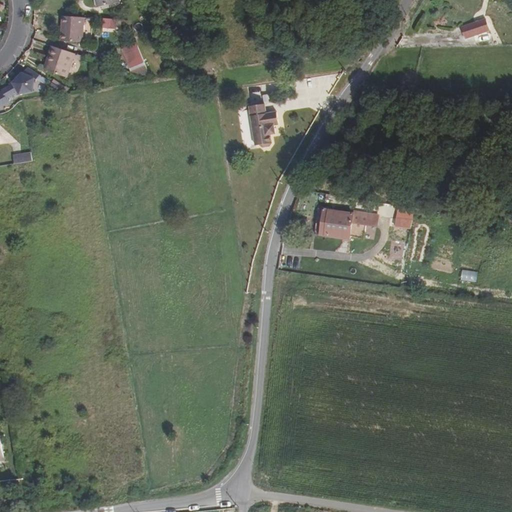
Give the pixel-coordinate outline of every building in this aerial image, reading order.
[(65,32),(65,41),(83,43),(84,17),(63,16),(62,32),(65,32)] [(117,29),(118,19),(104,18),(103,28),(117,29)] [(452,28),(456,38),(481,30),(477,19),(452,28)] [(122,48),(133,73),(152,79),(137,42),(122,48)] [(69,59),(71,53),(48,46),(44,57),(47,58),(43,71),(63,78),(69,59)] [(39,75),(28,67),(13,82),(14,83),(2,90),(3,91),(0,92),(0,106),(2,107),(10,102),(8,98),(18,93),(18,96),(31,92),(33,82),(35,82),(39,75)] [(249,106),(250,116),(265,114),(264,104),(249,106)] [(265,114),(250,116),(255,146),(260,145),(263,147),(269,146),(271,143),(270,134),(275,133),(274,125),(278,124),(276,112),(265,114)] [(13,156),(15,165),(33,162),(32,153),(13,156)] [(379,217),(330,209),(329,211),(324,211),(321,235),(351,240),(351,237),(364,239),(366,226),(377,227),(379,217)] [(403,220),(396,219),(395,227),(402,228),(403,220)] [(478,282),(479,272),(463,270),(462,281),(478,282)]
